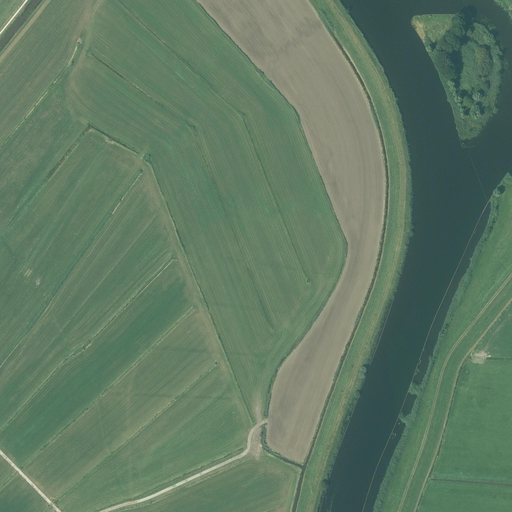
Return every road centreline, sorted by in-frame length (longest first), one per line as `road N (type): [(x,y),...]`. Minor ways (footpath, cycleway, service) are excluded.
road 1 (track): [(403,511),(446,370),(511,283)]
road 2 (track): [(272,419),(257,424),(243,454),(102,511)]
